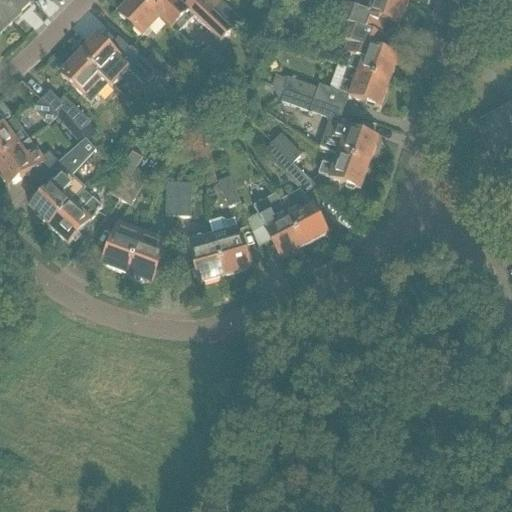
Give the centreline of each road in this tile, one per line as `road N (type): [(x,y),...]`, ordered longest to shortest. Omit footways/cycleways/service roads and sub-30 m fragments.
road 1 (residential): [(403,213),(363,273),(215,329),(170,333),(84,311),(0,243)]
road 2 (residential): [(403,213),(459,46),(494,0)]
road 3 (track): [(247,319),(237,417),(193,511)]
road 4 (residential): [(511,341),(487,282),(450,236),(403,213)]
